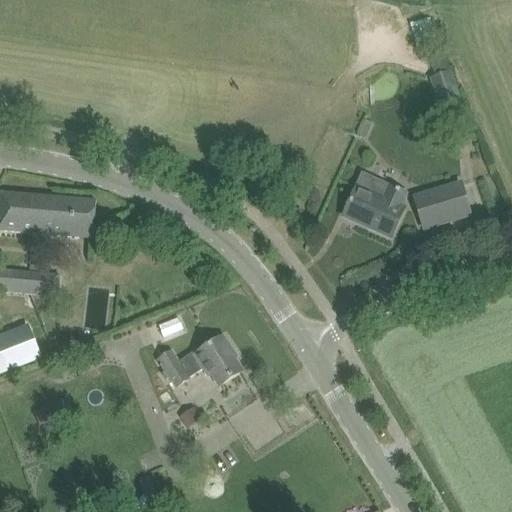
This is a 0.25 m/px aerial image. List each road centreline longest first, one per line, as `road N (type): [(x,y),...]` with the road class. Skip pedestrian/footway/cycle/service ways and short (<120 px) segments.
road 1 (tertiary): [(0,157),(107,172),(204,221),(276,288),(309,342)]
road 2 (unclassified): [(309,342),(511,276)]
road 3 (tertiary): [(418,511),(309,342)]
